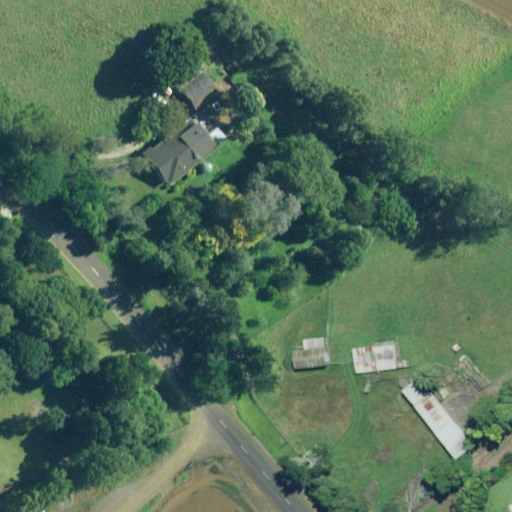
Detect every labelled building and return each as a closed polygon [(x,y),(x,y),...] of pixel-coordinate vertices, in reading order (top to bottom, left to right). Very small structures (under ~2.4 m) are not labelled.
[(217,88),(198,65),(173,85),(192,109),(217,88)] [(204,136),(189,117),(141,157),(166,186),(224,138),(214,127),(204,136)] [(331,366),(328,338),(307,340),(308,351),(297,352),(299,369),(331,366)] [(400,369),(397,345),(356,349),(358,374),(400,369)] [(430,400),(417,383),(406,391),(452,451),(468,438),(436,396),(430,400)]
